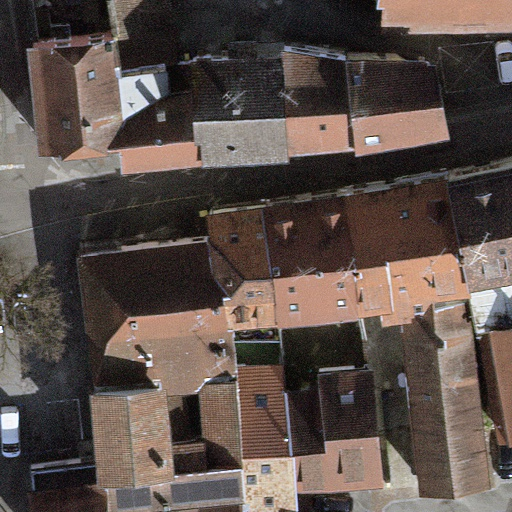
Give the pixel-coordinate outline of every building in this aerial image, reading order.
[(169,53),(163,0),(113,0),(115,28),(122,59),(169,53)] [(511,0),(385,0),(386,15),(436,14),(511,12),(511,0)] [(115,28),(32,36),(41,140),(118,133),(120,153),(219,142),(217,139),(208,87),(174,92),(169,53),(122,59),(115,28)] [(228,51),(169,53),(174,92),(208,87),(217,139),(284,136),(280,51),(255,51),(254,39),(228,40),(228,51)] [(353,127),(343,49),(303,42),(302,52),(280,51),(284,136),(353,127)] [(394,51),(343,49),(353,127),(434,113),(422,62),(406,65),(394,51)] [(511,155),(448,171),(467,264),(511,255),(511,155)] [(448,171),(392,179),(403,293),(405,307),(422,483),(484,477),(481,433),(459,266),(467,264),(448,171)] [(403,293),(392,179),(343,186),(358,298),(383,295),(384,309),(405,307),(403,293)] [(358,298),(343,186),(296,192),(308,304),(358,298)] [(308,304),(296,192),(263,197),(274,305),(308,304)] [(274,305),(263,197),(212,205),(208,209),(207,213),(210,233),(217,309),(274,305)] [(217,309),(210,233),(79,248),(93,381),(143,376),(169,373),(190,371),(222,368),(217,309)] [(511,312),(511,255),(467,264),(477,318),(511,312)] [(280,362),(274,305),(217,309),(222,368),(280,362)] [(511,312),(477,318),(499,430),(511,427),(511,312)] [(283,392),(280,362),(222,368),(227,426),(229,451),(239,511),(246,511),(294,511),(292,474),(285,406),(283,392)] [(367,363),(315,369),(317,388),(318,403),(328,474),(327,476),(378,472),(376,450),(367,363)] [(222,368),(190,371),(194,429),(196,455),(229,451),(227,426),(222,368)] [(169,373),(143,376),(149,434),(172,431),(169,373)] [(143,376),(93,381),(101,453),(102,465),(196,455),(194,429),(172,431),(149,434),(143,376)] [(317,388),(283,392),(285,406),(318,403),(317,388)] [(318,403),(285,406),(292,474),(328,474),(318,403)] [(182,490),(184,511),(239,511),(229,451),(196,455),(102,465),(101,453),(30,462),(34,511),(105,511),(104,498),(182,490)]
